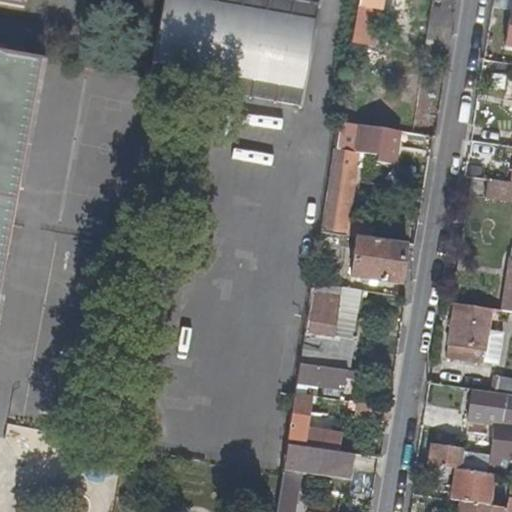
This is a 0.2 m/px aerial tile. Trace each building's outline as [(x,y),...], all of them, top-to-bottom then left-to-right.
[(23,0),(0,0),(0,5),(24,10),(25,7),(22,7),(23,0)] [(298,105),(298,107),(301,108),(320,2),(318,2),(317,4),(311,3),(311,0),(163,0),(148,81),(151,81),(152,79),(174,83),(174,85),(176,86),(176,83),(199,88),(198,90),(200,90),(201,88),(223,92),(222,94),(225,95),(225,92),(248,97),(248,99),(250,99),(250,97),(273,101),(272,103),(274,103),(275,101),(298,105)] [(383,0),(358,0),(357,10),(358,10),(363,10),(380,13),(381,13),(383,0)] [(434,0),(425,63),(447,66),(457,3),(442,0),(434,0)] [(511,0),(504,0),(500,26),(511,28),(511,0)] [(380,13),(363,10),(358,10),(353,44),(375,47),(380,13)] [(0,277),(39,63),(42,63),(42,61),(0,53),(0,277)] [(426,113),(423,134),(435,136),(439,109),(433,108),(432,114),(426,113)] [(358,152),(369,154),(377,155),(376,164),(396,166),(401,131),(339,122),(321,231),(348,235),(356,163),(358,152)] [(358,152),(356,163),(368,165),(369,154),(358,152)] [(477,162),(474,177),(489,180),(509,183),(510,173),(500,171),(500,166),(477,162)] [(511,183),(509,183),(489,180),(485,199),(511,202),(511,183)] [(400,285),(407,244),(356,236),(350,277),(400,285)] [(511,260),(510,261),(502,311),(503,312),(511,313),(511,260)] [(333,335),(342,288),(313,283),(300,363),(347,370),(352,338),(333,335)] [(502,320),(503,312),(502,311),(454,304),(445,357),(482,363),(490,317),(502,320)] [(316,385),(324,386),(340,389),(344,390),(345,380),(361,383),(362,373),(347,370),(300,363),(287,443),(304,446),(309,446),(339,451),(342,432),(307,426),(311,396),(315,396),(316,385)] [(511,376),(498,374),(495,394),(508,396),(511,396),(511,376)] [(340,389),(324,386),(323,393),(339,395),(340,389)] [(489,405),(491,393),(468,389),(467,394),(472,395),(470,402),(489,405)] [(511,396),(508,396),(503,424),(496,423),(492,455),(489,475),(491,475),(511,478),(511,474),(511,396)] [(386,421),(388,407),(358,403),(356,416),(386,421)] [(309,446),(304,446),(287,443),(275,511),(293,511),(299,474),(349,481),(353,454),(339,451),(309,446)] [(489,475),(492,455),(431,446),(428,465),(454,469),(489,475)] [(486,505),(491,475),(489,475),(454,469),(449,500),(461,502),(486,505)] [(461,502),(459,511),(505,511),(506,511),(506,509),(486,505),(461,502)]
